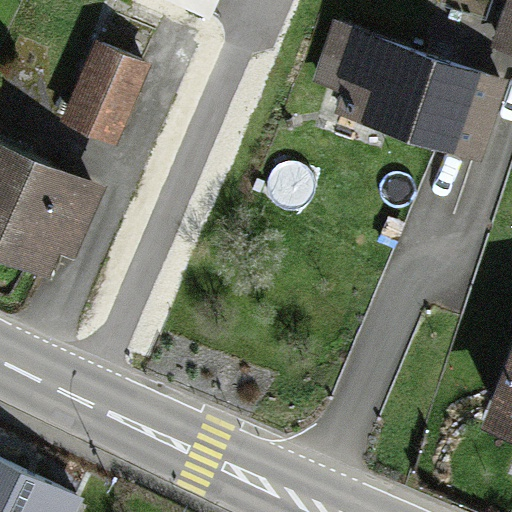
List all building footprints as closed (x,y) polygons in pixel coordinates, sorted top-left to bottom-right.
[(511,0),(495,0),(485,25),(511,35),(511,0)] [(503,81),(336,25),(318,78),(347,88),(339,110),(478,156),(503,81)] [(97,48),(67,120),(115,139),(145,67),(97,48)] [(99,190),(0,147),(0,251),(47,272),(57,249),(71,255),(99,190)] [(511,356),(485,427),(511,437),(511,356)] [(71,511),(78,499),(0,461),(0,511),(71,511)]
